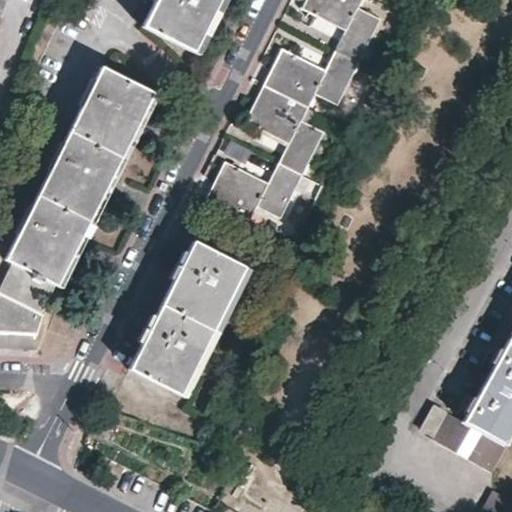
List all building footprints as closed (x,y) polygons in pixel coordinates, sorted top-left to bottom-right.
[(94,18),(101,4),(93,0),(70,0),(68,6),(94,18)] [(154,0),(142,26),(193,51),(218,0),(154,0)] [(218,0),(193,51),(199,54),(218,15),(225,0),(218,0)] [(358,4),(359,0),(304,0),(301,7),(341,28),(331,48),(357,62),(380,16),(358,4)] [(322,68),(282,47),(272,66),(263,84),(307,107),(314,93),(336,104),(357,62),(331,48),(322,68)] [(0,345),(37,348),(35,334),(43,316),(40,313),(55,286),(152,91),(100,65),(3,257),(12,262),(0,286),(0,345)] [(307,107),(263,84),(255,100),(245,121),(286,143),(276,162),(300,175),(323,130),(302,119),(307,107)] [(152,91),(55,286),(60,289),(158,93),(152,91)] [(268,179),(227,159),(215,180),(207,196),(251,219),(258,206),(280,217),(300,175),(276,162),(268,179)] [(128,368),(178,395),(244,265),(194,239),(186,254),(182,252),(179,259),(174,269),(177,270),(154,316),(150,315),(147,321),(142,332),(146,334),(128,368)] [(250,269),(244,265),(178,395),(184,399),(250,269)] [(511,332),(489,375),(475,367),(467,381),(481,389),(463,421),(445,412),(445,413),(432,406),(420,431),(431,437),(431,439),(490,472),(506,445),(504,444),(511,428),(511,332)] [(480,511),(511,511),(511,499),(493,489),(480,511)]
